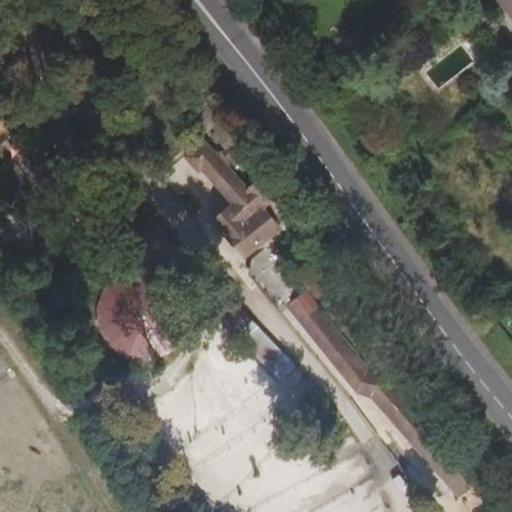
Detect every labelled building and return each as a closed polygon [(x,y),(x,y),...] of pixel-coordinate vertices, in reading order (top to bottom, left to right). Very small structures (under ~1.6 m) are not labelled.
[(511,0),(500,0),(511,15),(511,39),(509,42),(511,46),(511,0)] [(290,181),(270,159),(254,173),(217,131),(197,147),(210,163),(214,160),(242,193),(222,210),(249,241),(285,212),(275,198),(290,181)] [(318,266),(282,223),(263,241),(302,286),(368,363),(384,368),(464,463),(459,469),(470,481),(487,465),(390,350),(380,350),(314,270),(318,266)] [(302,286),(263,241),(258,258),(289,296),(302,286)] [(166,359),(196,321),(133,271),(94,321),(146,363),(156,350),(166,359)]
